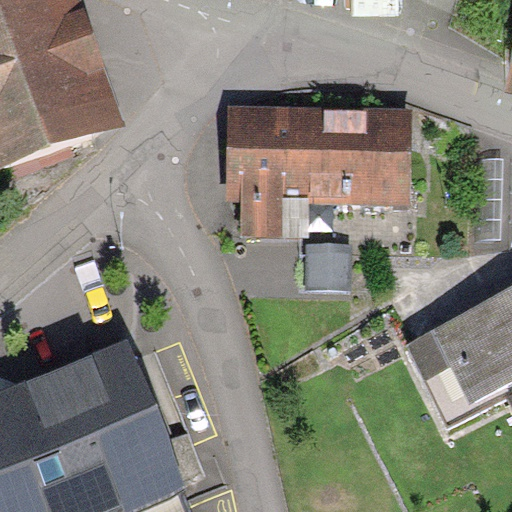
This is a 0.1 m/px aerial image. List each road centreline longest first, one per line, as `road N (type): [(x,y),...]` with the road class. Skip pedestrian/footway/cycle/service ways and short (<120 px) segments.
road 1 (residential): [(136,162),(227,347),(261,511)]
road 2 (unclassified): [(237,26),(511,116)]
road 3 (residential): [(0,281),(136,162)]
road 4 (residential): [(136,162),(237,26)]
